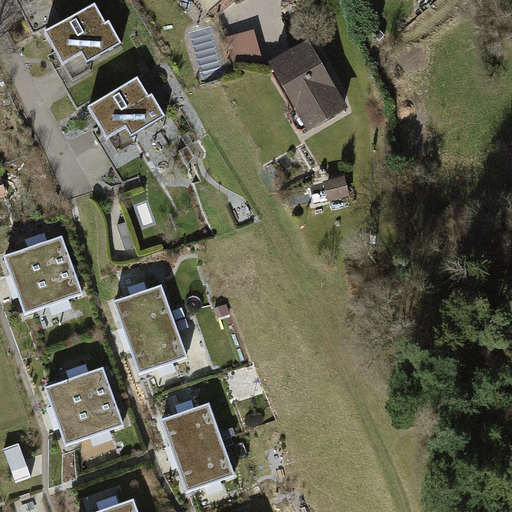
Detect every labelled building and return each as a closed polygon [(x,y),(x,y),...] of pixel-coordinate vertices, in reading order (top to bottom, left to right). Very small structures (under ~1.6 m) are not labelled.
[(196,0),(202,10),(219,0),(196,0)] [(95,9),(44,36),(60,68),(80,58),(84,66),(116,49),(95,9)] [(235,35),(239,64),(264,61),(259,31),(235,35)] [(347,112),(307,45),(266,69),(306,136),(347,112)] [(138,83),(87,109),(104,142),(123,132),(127,139),(159,123),(138,83)] [(344,180),(322,185),(326,204),(348,199),(344,180)] [(63,238),(4,259),(25,317),(83,296),(63,238)] [(162,287),(113,304),(139,377),(188,360),(162,287)] [(114,399),(104,369),(45,391),(57,420),(114,399)] [(125,428),(114,399),(57,420),(68,449),(125,428)] [(209,405),(160,422),(186,495),(235,477),(209,405)] [(19,446),(3,452),(15,485),(31,480),(27,469),(19,446)] [(137,511),(134,502),(105,511),(137,511)]
